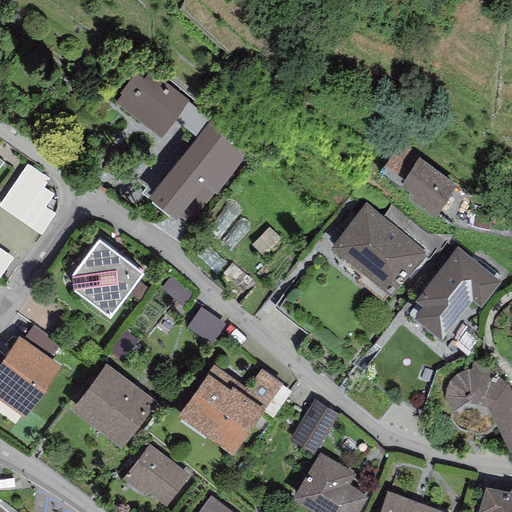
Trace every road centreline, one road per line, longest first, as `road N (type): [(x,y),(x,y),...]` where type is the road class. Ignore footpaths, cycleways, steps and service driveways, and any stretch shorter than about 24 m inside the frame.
road 1 (residential): [(511,464),(419,449),(381,433),(84,191)]
road 2 (residential): [(84,191),(0,318)]
